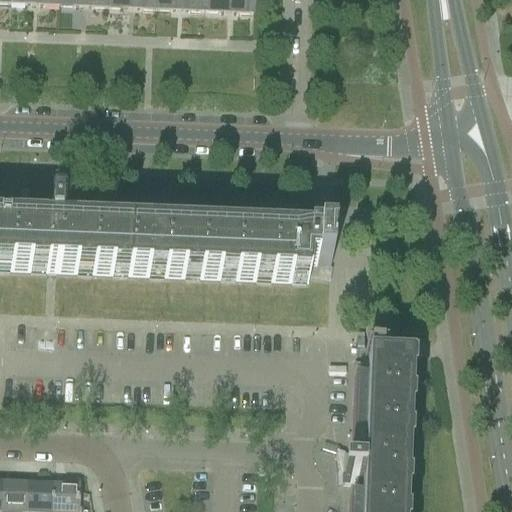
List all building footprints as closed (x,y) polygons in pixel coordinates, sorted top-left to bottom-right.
[(10,0),(10,7),(35,8),(35,0),(10,0)] [(35,0),(35,8),(59,9),(59,0),(35,0)] [(59,0),(59,9),(83,10),(83,0),(59,0)] [(83,0),(83,10),(107,11),(107,0),(83,0)] [(107,0),(107,11),(131,12),(131,0),(107,0)] [(131,0),(131,12),(155,13),(155,0),(131,0)] [(155,0),(155,13),(180,14),(180,0),(155,0)] [(180,0),(180,14),(204,15),(204,0),(180,0)] [(204,0),(204,15),(228,16),(228,0),(204,0)] [(228,0),(228,16),(252,17),(253,0),(228,0)] [(49,223),(26,222),(0,220),(0,275),(306,288),(307,271),(329,272),(330,242),(308,241),(309,233),(58,223),(59,215),(49,214),(49,223)] [(378,370),(378,356),(362,356),(363,339),(355,339),(350,479),(341,479),(341,488),(349,489),(348,511),(403,511),(409,372),(378,370)] [(75,511),(77,487),(63,486),(62,492),(51,492),(49,511),(75,511)] [(0,511),(24,511),(25,490),(0,489),(0,511)] [(49,511),(51,492),(25,490),(24,511),(49,511)]
